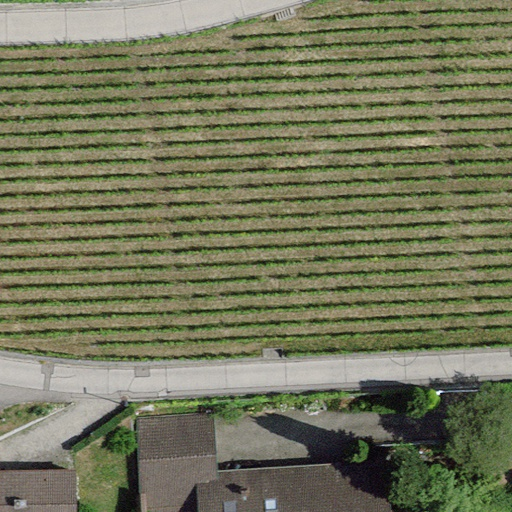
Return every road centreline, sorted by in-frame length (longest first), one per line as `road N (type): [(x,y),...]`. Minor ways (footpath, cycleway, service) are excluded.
road 1 (unclassified): [(0,369),(45,375),(511,359)]
road 2 (unclassified): [(0,8),(209,0)]
